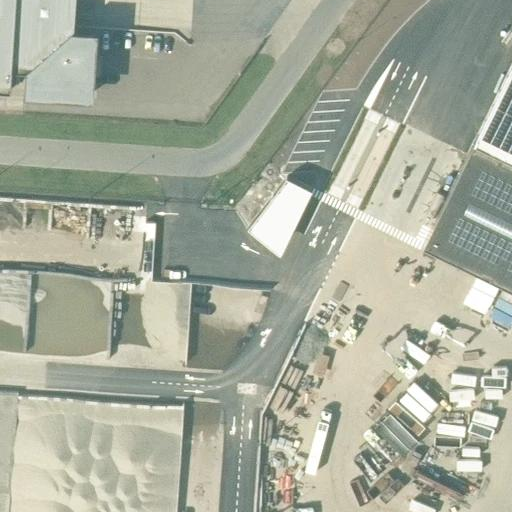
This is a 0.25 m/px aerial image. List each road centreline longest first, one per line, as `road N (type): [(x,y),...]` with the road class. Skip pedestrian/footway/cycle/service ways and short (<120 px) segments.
road 1 (unknown): [(359,264),(345,345),(318,377),(0,363)]
road 2 (unclassified): [(339,0),(221,156),(192,165),(0,151)]
road 3 (unknown): [(303,249),(0,235)]
road 4 (unknown): [(437,89),(392,81),(327,106),(307,161),(303,249)]
road 5 (unknown): [(437,89),(396,163),(359,264)]
